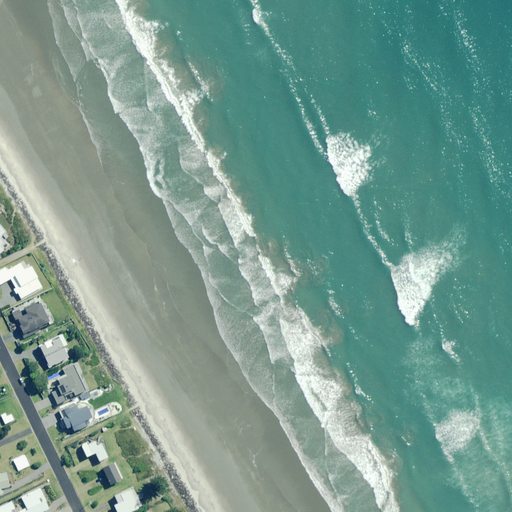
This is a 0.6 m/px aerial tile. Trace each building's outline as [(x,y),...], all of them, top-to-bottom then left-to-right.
[(23,271),(20,264),(6,271),(4,268),(0,270),(0,284),(10,279),(15,289),(13,290),(15,294),(17,293),(20,299),(41,288),(30,267),(23,271)] [(10,314),(21,336),(23,339),(39,331),(54,324),(40,298),(23,307),(18,309),(10,314)] [(66,345),(61,335),(38,346),(49,367),(68,358),(62,347),(66,345)] [(88,390),(86,391),(73,366),(63,371),(66,377),(58,381),(57,381),(61,388),(51,393),(57,405),(66,401),(69,400),(78,395),(81,402),(91,397),(88,390)] [(75,405),(63,410),(64,411),(60,413),(63,419),(61,420),(65,429),(71,427),(73,432),(93,423),(86,406),(77,410),(75,405)] [(7,417),(5,414),(1,416),(5,425),(14,420),(11,415),(7,417)] [(88,445),(86,442),(80,446),(86,458),(94,454),(98,463),(107,458),(100,444),(96,447),(93,442),(88,445)] [(29,466),(24,455),(13,461),(18,472),(29,466)] [(122,479),(114,463),(101,469),(109,486),(122,479)] [(0,489),(15,486),(11,472),(0,474),(0,495),(1,495),(0,492),(0,489)] [(113,506),(115,511),(131,511),(138,509),(137,507),(140,506),(133,488),(114,497),(117,504),(113,506)] [(44,511),(49,509),(40,489),(21,498),(26,509),(19,511),(10,511),(15,509),(12,502),(0,507),(0,511),(44,511)]
